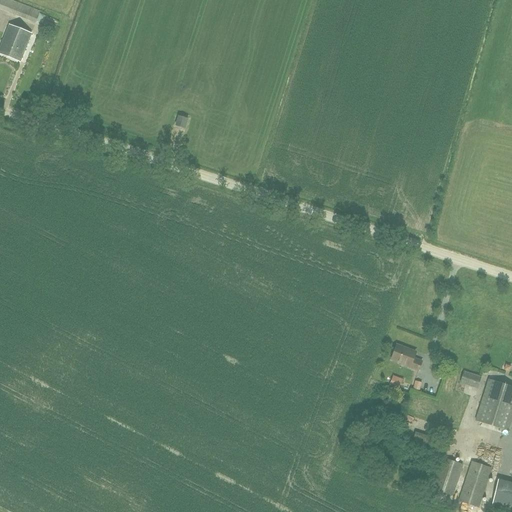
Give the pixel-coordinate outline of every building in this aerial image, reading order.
[(0,0),(0,9),(36,23),(41,11),(11,0),(0,0)] [(0,53),(21,62),(32,34),(10,25),(0,49),(0,53)] [(185,128),(188,119),(180,117),(176,126),(185,128)] [(418,372),(422,362),(414,359),(416,354),(405,350),(405,349),(397,345),(391,360),(403,365),(402,366),(418,372)] [(483,381),(465,376),(462,388),(480,393),(483,381)] [(395,377),(393,385),(402,387),(405,379),(395,377)] [(415,389),(422,391),(424,383),(418,381),(415,389)] [(511,388),(488,383),(476,421),(508,431),(511,419),(511,388)] [(453,497),(463,465),(443,458),(432,490),(453,497)] [(473,462),(460,502),(479,508),(492,469),(473,462)] [(497,490),(493,511),(511,511),(511,483),(503,482),(502,491),(497,490)]
